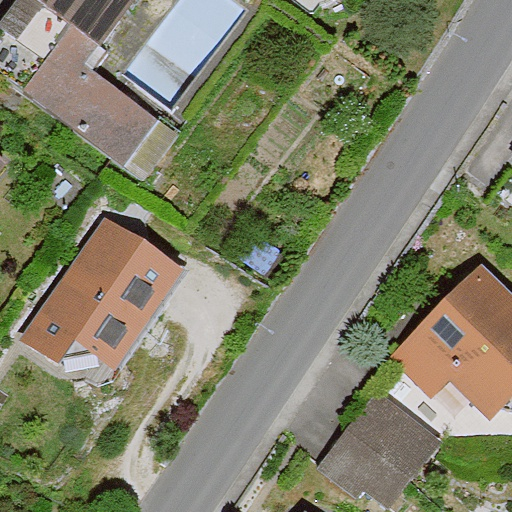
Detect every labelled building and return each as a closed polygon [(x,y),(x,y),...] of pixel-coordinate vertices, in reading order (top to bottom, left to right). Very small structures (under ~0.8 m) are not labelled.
[(16,0),(16,1),(100,60),(142,0),(16,0)] [(0,151),(0,181),(15,163),(0,151)] [(106,224),(30,341),(70,374),(84,350),(124,377),(190,278),(106,224)] [(511,295),(485,270),(396,366),(430,408),(451,382),(500,431),(511,417),(511,295)] [(396,511),(406,511),(449,432),(370,390),(325,474),(396,511)]
